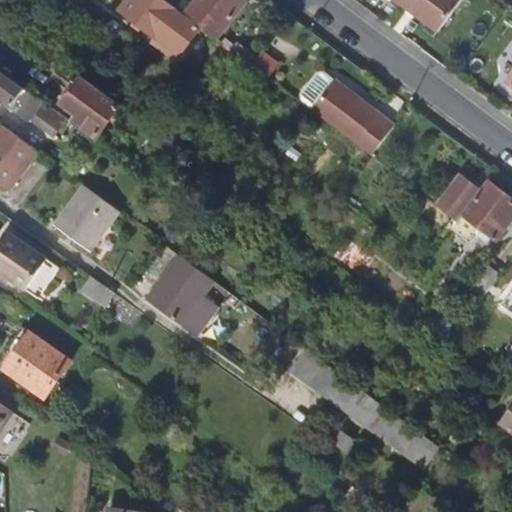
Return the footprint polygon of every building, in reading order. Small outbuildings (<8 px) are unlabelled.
[(191,19),(165,0),(130,0),(122,11),(157,38),(153,43),(178,61),(203,27),(191,19)] [(247,2),(244,0),(198,0),(189,13),(220,36),(247,2)] [(396,0),(440,31),(462,0),(396,0)] [(229,37),(224,44),(246,60),(251,53),(229,37)] [(246,60),(233,78),(244,87),(252,76),(257,68),(254,67),(253,66),(246,60)] [(26,89),(0,69),(0,101),(11,109),(31,123),(45,103),(42,101),(26,89)] [(313,111),(373,155),(397,123),(337,79),(335,82),(324,74),(318,75),(302,96),(303,102),(314,110),(313,111)] [(115,120),(123,106),(84,77),(81,82),(74,77),(66,89),(72,94),(62,107),(77,118),(74,124),(98,142),(107,131),(113,135),(120,124),(115,120)] [(223,92),(234,101),(244,87),(233,78),(223,92)] [(155,141),(161,133),(134,114),(129,122),(155,141)] [(0,183),(12,192),(40,153),(4,128),(0,133),(0,183)] [(164,135),(158,144),(182,161),(188,153),(164,135)] [(176,169),(182,161),(158,144),(152,152),(176,169)] [(464,219),(486,190),(465,174),(441,206),(455,217),(462,222),(464,219)] [(486,190),(464,219),(496,244),(511,223),(511,203),(488,186),(486,190)] [(94,253),(122,214),(88,189),(60,227),(94,253)] [(0,247),(0,267),(28,288),(50,259),(11,232),(0,247)] [(209,302),(220,286),(184,260),(153,304),(203,340),(224,312),(209,302)] [(473,285),(486,295),(505,272),(492,262),(473,285)] [(93,277),(86,290),(110,302),(116,289),(93,277)] [(2,366),(46,396),(71,360),(24,328),(7,353),(9,356),(2,366)] [(417,461),(432,442),(310,352),(296,372),(417,461)] [(511,398),(498,418),(503,422),(511,410),(511,398)] [(0,434),(14,415),(0,405),(0,434)] [(511,427),(511,410),(503,422),(511,427)]
